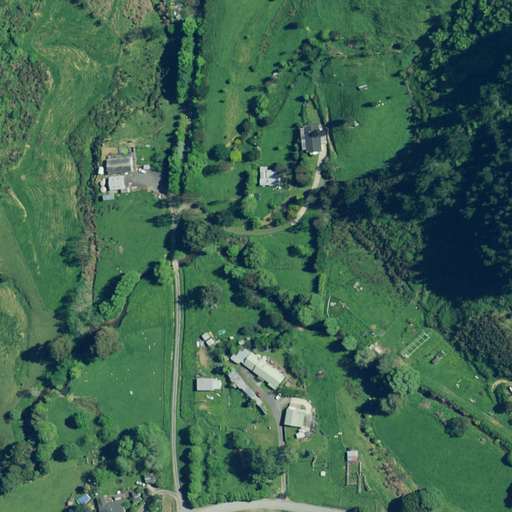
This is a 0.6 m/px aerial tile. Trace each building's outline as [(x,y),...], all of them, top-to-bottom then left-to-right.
[(311,152),(311,155),(318,154),(318,152),(322,151),(319,125),(305,127),(306,134),(302,135),(304,150),(308,150),(308,153),(311,152)] [(133,172),(132,158),(108,160),(110,174),(133,172)] [(266,167),(260,167),(260,186),(280,185),(280,178),(277,178),(277,170),(267,170),(266,167)] [(125,189),(124,176),(110,177),(111,190),(125,189)] [(286,377),(246,348),(242,353),(239,350),(233,359),(238,363),(240,360),(270,383),(269,384),(276,390),(278,387),(286,377)] [(443,354),(437,348),(426,358),(433,365),(443,354)] [(220,380),(198,379),(198,390),(213,391),(213,389),(219,389),(220,380)] [(312,413),(305,412),(306,410),(301,409),(301,408),(290,406),(289,409),(288,408),(286,424),(301,427),(301,429),(300,429),(300,433),(297,434),(297,439),(311,435),(309,430),(312,413)] [(359,461),(358,451),(349,451),(350,461),(359,461)] [(140,495),(138,489),(132,492),(134,498),(140,495)] [(100,511),(127,511),(125,499),(108,503),(106,496),(98,498),(100,511)]
